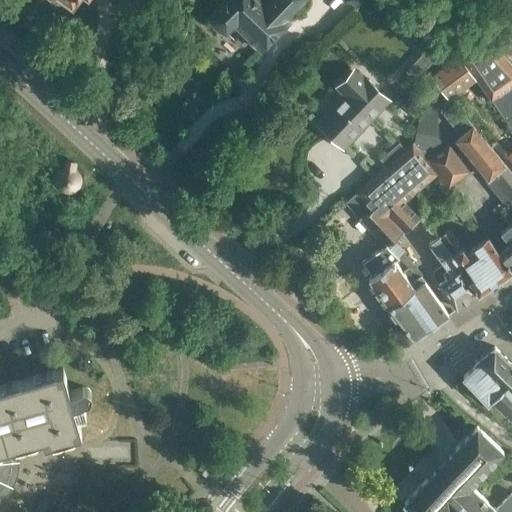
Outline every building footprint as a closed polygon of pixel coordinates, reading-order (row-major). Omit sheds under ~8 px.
[(289,19),(285,15),(299,0),(221,0),(209,13),(210,16),(212,20),(215,23),(218,26),(221,28),(227,30),(234,22),(247,34),(244,37),(255,47),(257,44),(261,47),(289,19)] [(414,27),(405,37),(431,62),(440,52),(414,27)] [(511,63),(487,36),(460,55),(476,78),(511,128),(511,63)] [(476,78),(460,55),(453,61),(435,74),(434,75),(451,96),(476,78)] [(348,92),(320,121),(323,124),(324,130),(337,142),(341,142),(344,145),(387,100),(356,70),(341,85),(348,92)] [(455,138),(488,177),(506,164),(473,123),(472,124),(450,97),(437,106),(460,134),(455,138)] [(421,148),(448,185),(469,169),(449,144),(446,146),(439,136),(421,148)] [(345,202),(385,244),(421,217),(406,200),(439,173),(421,148),(415,139),(345,202)] [(81,180),(81,177),(79,174),(78,172),(75,171),(77,161),(66,159),(64,168),(62,169),(60,170),(57,173),(56,176),(56,180),(56,183),(57,185),(59,188),(61,190),(64,191),(67,192),(69,192),(73,191),(76,190),(78,187),(80,183),(81,180)] [(499,250),(511,266),(511,170),(506,164),(488,177),(485,179),(505,204),(500,208),(503,212),(500,215),(505,221),(508,218),(511,222),(500,231),(509,241),(499,250)] [(439,235),(478,292),(479,292),(511,268),(511,266),(499,250),(487,233),(466,248),(451,227),(439,235)] [(439,235),(428,242),(448,270),(443,273),(442,270),(434,276),(438,282),(437,283),(438,285),(440,284),(457,307),(478,292),(439,235)] [(385,244),(361,260),(371,275),(369,277),(389,306),(390,307),(389,312),(390,315),(392,317),(393,318),(396,319),(401,320),(411,334),(415,337),(445,316),(446,316),(450,314),(450,313),(449,312),(425,279),(421,274),(411,281),(396,260),(406,250),(396,240),(390,247),(387,243),(385,244)] [(511,363),(494,347),(474,362),(476,364),(462,377),(486,402),(491,399),(511,416),(511,414),(511,363)] [(64,367),(0,385),(0,490),(2,488),(6,482),(8,479),(10,471),(11,468),(12,460),(11,452),(10,446),(43,436),(44,442),(82,431),(74,403),(86,399),(89,398),(90,397),(91,395),(92,393),(91,391),(91,389),(89,387),(87,386),(85,386),(83,386),(70,390),(64,367)] [(476,426),(403,503),(412,511),(511,511),(511,492),(495,510),(470,487),(503,452),(476,426)]
